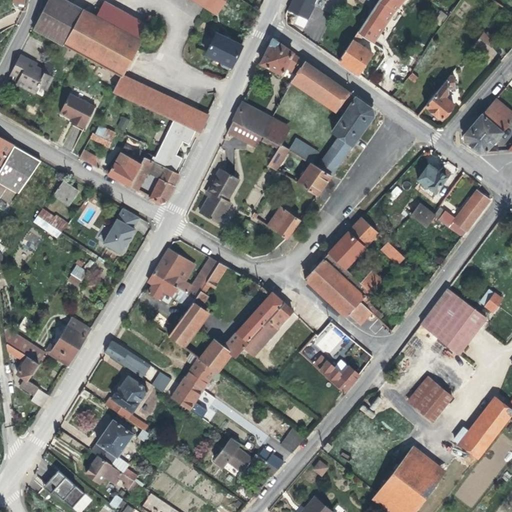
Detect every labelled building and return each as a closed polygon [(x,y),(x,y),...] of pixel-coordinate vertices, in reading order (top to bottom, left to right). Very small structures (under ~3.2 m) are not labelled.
[(60,0),(45,0),(31,29),(76,54),(117,77),(118,75),(137,43),(93,18),(60,0)] [(205,0),(187,0),(212,16),(217,8),(205,0)] [(289,0),(288,2),(293,5),(294,3),(306,9),(309,0),(289,0)] [(371,6),(335,60),(356,74),(369,54),(353,42),(355,40),(357,41),(359,39),(361,35),(366,38),(392,0),(374,0),(375,0),(371,6)] [(392,0),(366,38),(370,41),(391,10),(400,0),(392,0)] [(102,2),(93,18),(137,43),(146,26),(102,2)] [(481,32),(473,43),(487,53),(495,42),(481,32)] [(214,33),(203,55),(219,63),(218,64),(219,66),(227,70),(239,46),(214,33)] [(302,62),(275,43),(267,45),(258,63),(280,74),(283,67),(294,73),(302,62)] [(18,55),(8,74),(17,78),(15,83),(39,96),(41,89),(43,86),(50,89),(55,80),(49,75),(51,71),(42,65),(39,70),(36,68),(36,67),(34,66),(35,64),(18,55)] [(45,61),(42,65),(51,71),(54,67),(45,61)] [(291,78),(290,78),(334,109),(342,114),(329,132),(336,137),(350,146),(371,116),(370,108),(302,62),(294,73),(291,78)] [(453,68),(423,106),(440,119),(458,96),(454,68),(453,68)] [(8,74),(6,78),(14,83),(15,83),(17,78),(8,74)] [(117,77),(110,93),(111,93),(176,123),(184,106),(118,75),(117,77)] [(290,78),(288,83),(332,113),(334,109),(290,78)] [(67,94),(57,113),(69,118),(68,121),(81,127),(92,106),(67,94)] [(511,115),(493,99),(462,135),(462,142),(478,153),(481,153),(511,117),(511,115)] [(240,101),(236,109),(265,125),(270,117),(240,101)] [(184,106),(176,123),(196,132),(205,115),(184,106)] [(236,109),(230,121),(251,133),(259,137),(265,125),(236,109)] [(117,128),(125,130),(129,119),(121,116),(117,128)] [(270,117),(265,125),(283,134),(287,127),(270,117)] [(230,121),(223,135),(244,146),(251,133),(230,121)] [(265,125),(259,137),(276,147),(283,134),(265,125)] [(90,133),(87,138),(105,148),(108,143),(90,133)] [(251,133),(244,146),(252,151),(259,137),(251,133)] [(336,137),(316,165),(329,175),(350,146),(336,137)] [(292,139),(284,152),(308,164),(310,165),(316,152),(292,139)] [(511,140),(503,151),(511,150),(511,140)] [(3,141),(0,146),(0,166),(2,168),(0,171),(0,183),(17,193),(39,162),(3,141)] [(105,170),(104,173),(127,186),(134,172),(143,157),(136,154),(122,146),(107,172),(105,170)] [(276,147),(268,160),(276,165),(284,151),(276,147)] [(138,150),(136,154),(143,157),(149,160),(151,156),(138,150)] [(80,151),(77,158),(95,168),(93,157),(80,151)] [(143,157),(134,172),(142,177),(147,168),(150,170),(152,167),(155,169),(158,165),(149,160),(143,157)] [(268,160),(264,167),(272,171),(276,165),(268,160)] [(308,164),(294,184),(314,196),(329,176),(310,165),(308,164)] [(426,164),(417,176),(421,178),(418,182),(433,193),(444,178),(436,171),(433,175),(430,172),(433,169),(426,164)] [(152,167),(150,170),(160,176),(164,168),(158,165),(155,169),(152,167)] [(160,176),(158,180),(170,187),(176,174),(164,168),(160,176)] [(207,196),(197,212),(215,224),(227,202),(224,200),(235,180),(218,169),(205,191),(209,193),(207,196)] [(134,172),(127,186),(134,190),(142,177),(134,172)] [(158,180),(149,198),(157,203),(163,201),(170,187),(158,180)] [(63,183),(54,198),(69,207),(78,193),(63,183)] [(0,185),(0,198),(9,204),(15,194),(0,185)] [(396,186),(390,194),(396,199),(402,190),(396,186)] [(443,212),(436,220),(444,225),(460,237),(487,201),(474,191),(453,219),(443,212)] [(417,205),(408,216),(422,228),(427,221),(430,224),(432,222),(435,218),(431,216),(417,205)] [(437,207),(431,216),(435,218),(436,220),(443,212),(437,207)] [(122,256),(142,218),(122,208),(102,245),(122,256)] [(277,208),(269,220),(279,226),(274,233),(284,240),(297,221),(277,208)] [(40,209),(34,216),(56,232),(63,223),(53,216),(51,217),(40,209)] [(359,218),(344,234),(360,249),(375,233),(359,218)] [(435,218),(432,222),(441,229),(444,225),(436,220),(435,218)] [(269,220),(264,227),(274,233),(279,226),(269,220)] [(32,246),(38,239),(31,233),(25,240),(32,246)] [(344,234),(325,254),(341,269),(360,249),(344,234)] [(385,242),(379,249),(395,264),(402,257),(385,242)] [(166,249),(161,257),(166,261),(168,259),(173,263),(177,256),(166,249)] [(161,257),(151,274),(169,286),(172,287),(182,294),(184,295),(189,286),(181,281),(191,266),(177,256),(173,263),(168,259),(166,261),(161,257)] [(207,258),(197,273),(206,279),(216,263),(207,258)] [(320,260),(301,280),(343,318),(346,314),(358,325),(368,314),(362,308),(356,303),(366,292),(365,292),(359,285),(353,291),(320,260)] [(192,300),(165,337),(180,347),(204,313),(199,309),(206,298),(201,295),(208,286),(212,289),(221,275),(229,280),(233,273),(216,263),(206,279),(192,300)] [(76,264),(66,280),(77,287),(87,271),(76,264)] [(189,286),(184,295),(192,300),(206,279),(197,273),(189,286)] [(368,273),(357,284),(359,285),(365,292),(376,281),(368,273)] [(151,274),(146,283),(151,286),(146,293),(154,299),(160,291),(164,294),(169,286),(151,274)] [(172,287),(166,296),(176,302),(182,294),(172,287)] [(487,288),(476,302),(481,306),(492,293),(487,288)] [(444,291),(438,300),(475,330),(483,320),(444,291)] [(366,292),(356,303),(362,308),(366,304),(372,297),(367,292),(366,292)] [(492,293),(481,306),(488,312),(499,298),(492,293)] [(211,342),(197,360),(215,374),(228,355),(233,359),(233,358),(241,350),(255,334),(281,305),(269,294),(267,296),(219,348),(211,342)] [(438,300),(417,327),(455,356),(475,330),(438,300)] [(366,304),(362,308),(368,314),(378,323),(382,319),(366,304)] [(281,305),(255,334),(263,341),(275,329),(290,312),(281,305)] [(204,313),(180,347),(183,350),(207,315),(204,313)] [(313,342),(330,357),(348,337),(331,322),(313,342)] [(65,328),(48,356),(65,367),(82,339),(65,328)] [(255,334),(241,350),(252,359),(276,330),(275,329),(263,341),(255,334)] [(110,341),(102,354),(118,364),(119,363),(138,375),(144,367),(132,359),(134,357),(110,341)] [(36,365),(4,344),(8,355),(22,364),(15,376),(23,381),(25,382),(36,365)] [(318,355),(309,365),(340,394),(356,376),(339,360),(332,368),(318,355)] [(196,359),(182,379),(201,391),(209,379),(213,381),(217,375),(215,374),(197,360),(196,359)] [(151,380),(157,369),(150,366),(144,377),(151,380)] [(165,391),(170,376),(157,372),(152,387),(165,391)] [(111,400),(106,407),(126,421),(129,417),(127,416),(145,390),(127,377),(118,390),(117,389),(109,400),(111,400)] [(426,378),(406,402),(429,422),(450,397),(426,378)] [(182,379),(169,399),(192,414),(196,407),(192,404),(201,391),(182,379)] [(23,381),(18,389),(31,397),(35,390),(36,389),(25,382),(23,381)] [(38,409),(46,397),(35,390),(31,397),(27,402),(38,409)] [(490,396),(455,443),(458,445),(494,399),(490,396)] [(494,399),(458,445),(474,458),(511,409),(511,397),(510,401),(511,402),(511,403),(507,410),(504,408),(494,399)] [(129,417),(126,421),(137,429),(140,425),(129,417)] [(110,422),(89,453),(96,458),(111,468),(113,465),(110,463),(113,458),(114,459),(129,435),(120,429),(122,426),(123,425),(115,420),(112,420),(111,423),(110,422)] [(122,426),(120,429),(129,435),(131,432),(122,426)] [(291,429),(278,446),(290,454),(304,438),(291,429)] [(139,430),(136,434),(145,440),(148,436),(140,430),(139,430)] [(229,440),(212,461),(220,468),(225,462),(240,474),(250,461),(235,449),(238,446),(229,440)] [(326,443),(321,449),(326,452),(331,447),(326,443)] [(410,446),(406,452),(438,477),(442,472),(410,446)] [(406,452),(374,493),(397,511),(411,511),(438,477),(406,452)] [(268,455),(263,463),(275,470),(281,463),(268,455)] [(96,458),(84,475),(97,484),(102,477),(111,483),(115,479),(119,473),(118,473),(111,468),(96,458)] [(319,459),(312,469),(322,477),(329,467),(319,459)] [(261,461),(256,468),(269,477),(275,470),(263,463),(261,461)] [(119,473),(115,479),(124,485),(122,488),(127,491),(133,483),(121,475),(119,473)] [(397,511),(374,493),(369,500),(384,511),(397,511)] [(153,511),(159,498),(148,494),(143,507),(153,511)] [(326,511),(312,499),(301,511),(326,511)] [(105,502),(97,511),(110,511),(113,508),(105,502)]
